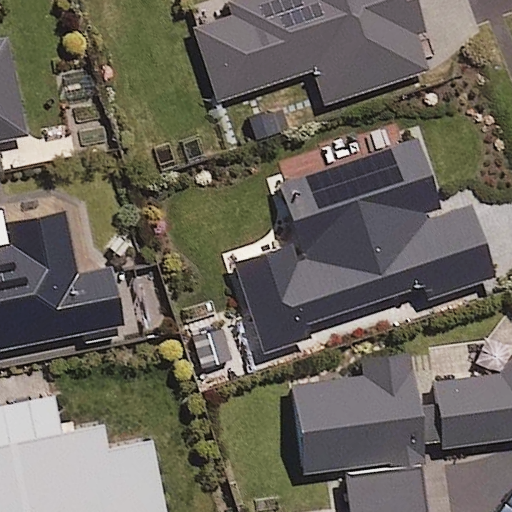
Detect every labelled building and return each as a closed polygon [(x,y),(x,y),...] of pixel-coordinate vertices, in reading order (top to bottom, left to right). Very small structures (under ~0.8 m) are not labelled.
[(233,0),(237,12),(192,27),(215,99),(310,68),(322,102),(430,67),(408,0),(233,0)] [(0,36),(0,139),(21,136),(2,36),(0,36)] [(0,223),(0,348),(118,325),(107,268),(72,274),(60,212),(0,223)] [(511,351),(497,372),(408,384),(404,355),(348,362),(349,374),(287,383),(298,472),(338,467),(344,511),(419,511),(411,450),(511,437),(511,351)] [(55,432),(48,396),(0,405),(0,511),(157,511),(143,439),(99,448),(94,424),(55,432)]
